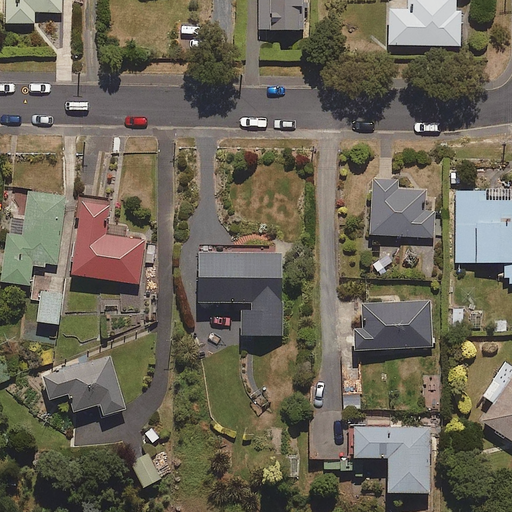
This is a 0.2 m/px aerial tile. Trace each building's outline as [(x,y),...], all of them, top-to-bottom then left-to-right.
[(5,0),(6,23),(35,23),(35,12),(62,12),(62,0),(5,0)] [(234,20),(234,0),(215,0),(215,20),(234,20)] [(258,0),(258,29),(302,30),(302,0),(258,0)] [(457,12),(457,0),(407,0),(407,9),(388,8),(387,45),(461,46),(461,12),(457,12)] [(399,189),(399,180),(373,179),(371,235),(434,238),(435,210),(425,210),(425,190),(399,189)] [(511,188),(455,190),(457,263),(505,262),(505,284),(511,283),(511,188)] [(57,266),(66,197),(28,192),(23,236),(7,234),(1,282),(31,285),(33,263),(57,266)] [(105,235),(110,201),(83,197),(71,274),(138,284),(145,240),(105,235)] [(283,335),(282,253),(199,254),(200,302),(252,302),(252,310),(242,310),(242,336),(283,335)] [(59,324),(62,294),(41,292),(38,322),(59,324)] [(358,350),(433,346),(430,300),(362,304),(363,329),(357,329),(358,350)] [(110,357),(86,364),(84,360),(41,373),(49,399),(69,393),(74,412),(99,404),(103,417),(126,409),(110,357)] [(511,362),(507,360),(484,396),(492,401),(480,420),(511,440),(511,362)] [(429,493),(430,428),(356,427),(355,457),(389,458),(389,493),(429,493)] [(162,478),(143,443),(125,453),(144,488),(162,478)]
